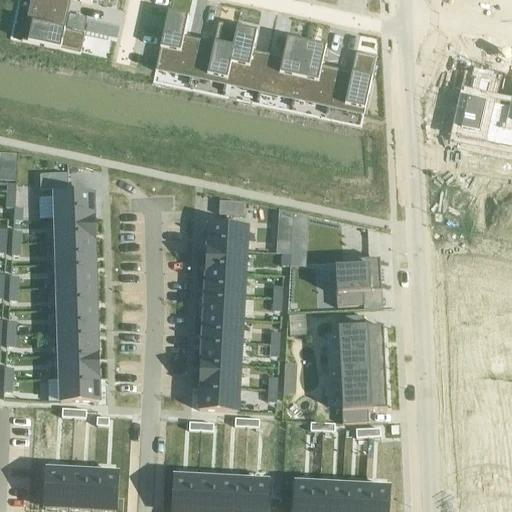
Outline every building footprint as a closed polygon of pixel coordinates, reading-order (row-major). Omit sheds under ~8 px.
[(31,0),(30,7),(29,9),(68,17),(71,2),(84,5),(91,6),(92,0),(31,0)] [(29,10),(26,26),(32,28),(28,43),(28,45),(80,57),(84,36),(64,32),(68,17),(29,9),(29,10)] [(168,15),(156,67),(159,68),(174,71),(173,77),(189,81),(190,81),(199,43),(183,39),(188,19),(176,17),(168,15)] [(199,43),(190,81),(192,81),(208,85),(209,79),(225,82),(226,83),(238,30),(218,26),(214,46),(199,43)] [(238,30),(226,83),(227,83),(243,86),(242,92),(258,96),(259,96),(268,57),(253,54),(257,34),(238,30)] [(268,57),(259,96),(260,96),(277,100),(278,94),(294,97),(295,97),(306,45),(287,41),(282,61),(268,57)] [(306,45),(295,97),(296,98),(312,101),(310,107),(327,111),(328,111),(336,73),(321,69),(325,49),(306,45)] [(336,73),(328,111),(329,111),(345,115),(347,109),(362,112),(364,113),(376,60),(355,56),(351,76),(336,73)] [(471,81),(458,139),(461,140),(462,134),(477,137),(476,143),(492,146),(494,147),(502,108),(487,105),(491,85),(471,81)] [(511,110),(502,108),(494,147),(495,147),(511,151),(511,147),(511,110)] [(68,177),(40,178),(40,194),(68,193),(68,177)] [(7,186),(7,199),(15,199),(16,187),(7,186)] [(93,198),(54,199),(55,223),(94,222),(93,198)] [(7,199),(6,211),(14,212),(15,199),(7,199)] [(220,205),(219,218),(243,219),(244,206),(220,205)] [(14,211),(14,223),(22,224),(23,211),(14,211)] [(293,216),(291,240),(305,241),(307,219),(293,216)] [(94,222),(55,223),(56,245),(94,244),(95,244),(94,221),(94,222)] [(209,229),(207,253),(246,255),(247,231),(209,229)] [(13,234),(12,246),(21,247),(21,234),(13,234)] [(94,244),(56,245),(56,268),(95,267),(94,244)] [(283,245),(282,257),(291,258),(291,245),(283,245)] [(12,246),(11,259),(20,259),(21,247),(12,246)] [(207,253),(206,276),(244,278),(246,255),(207,253)] [(282,257),(281,269),(290,270),(291,258),(282,257)] [(466,262),(456,306),(483,311),(492,268),(466,262)] [(358,270),(335,271),(336,310),(363,309),(363,297),(382,296),(382,294),(381,294),(380,263),(357,264),(358,270)] [(95,267),(56,268),(57,291),(96,290),(95,267)] [(511,271),(492,268),(483,311),(509,317),(511,301),(511,271)] [(206,276),(205,299),(243,300),(244,278),(206,276)] [(10,280),(9,292),(18,292),(19,280),(10,280)] [(96,290),(57,291),(58,314),(96,313),(96,290)] [(274,290),(273,302),(282,303),(282,290),(274,290)] [(9,292),(9,304),(17,305),(18,292),(9,292)] [(205,299),(204,321),(242,323),(243,300),(205,299)] [(273,302),(272,314),(281,315),(282,303),(273,302)] [(96,313),(58,314),(58,337),(97,335),(96,313)] [(363,319),(337,320),(339,355),(384,353),(384,351),(384,343),(383,330),(364,331),(363,319)] [(204,321),(202,344),(241,346),(242,323),(204,321)] [(7,325),(7,338),(15,338),(16,326),(7,325)] [(466,331),(464,339),(476,342),(478,334),(466,331)] [(478,334),(476,342),(488,344),(490,337),(478,334)] [(97,335),(58,337),(59,359),(98,358),(97,335)] [(271,335),(271,348),(279,348),(280,336),(271,335)] [(7,338),(6,350),(15,351),(15,338),(7,338)] [(202,344),(201,367),(240,369),(241,346),(202,344)] [(271,348),(270,360),(279,360),(279,348),(271,348)] [(384,353),(339,355),(340,375),(385,373),(385,371),(385,363),(384,353)] [(98,358),(59,359),(59,382),(98,381),(99,381),(98,358)] [(201,367),(200,390),(238,391),(240,369),(201,367)] [(5,371),(4,383),(13,384),(14,372),(5,371)] [(385,373),(340,375),(341,395),(386,393),(386,391),(386,384),(385,373)] [(59,382),(47,383),(48,405),(60,406),(99,405),(98,381),(59,382)] [(269,381),(268,393),(277,394),(278,381),(269,381)] [(4,383),(3,396),(12,396),(13,384),(4,383)] [(200,390),(199,413),(237,415),(238,391),(200,390)] [(268,393),(267,405),(276,406),(277,394),(268,393)] [(386,393),(341,395),(342,427),(368,426),(368,414),(387,413),(387,412),(387,404),(386,393)] [(62,412),(62,420),(74,421),(74,413),(62,412)] [(74,413),(74,421),(86,422),(86,414),(74,413)] [(140,414),(115,414),(115,457),(140,457),(140,414)] [(96,421),(96,429),(108,429),(109,421),(96,421)] [(235,422),(234,430),(247,430),(247,422),(235,422)] [(247,422),(247,430),(259,431),(259,423),(247,422)] [(189,425),(189,434),(201,434),(201,426),(189,425)] [(201,426),(201,434),(213,435),(213,427),(201,426)] [(311,426),(310,434),(322,435),(323,426),(311,426)] [(323,426),(322,435),(334,435),(335,427),(323,426)] [(380,432),(368,433),(368,441),(380,440),(380,432)] [(368,433),(356,433),(356,442),(368,441),(368,433)] [(47,473),(45,511),(54,511),(68,511),(71,474),(47,473)] [(71,474),(68,511),(91,511),(94,475),(71,474)] [(94,475),(91,511),(115,511),(117,477),(94,475)] [(175,480),(172,511),(196,511),(198,481),(175,480)] [(198,481),(196,511),(219,511),(221,482),(198,481)] [(221,482),(219,511),(242,511),(244,484),(221,482)] [(244,484),(242,511),(265,511),(267,485),(244,484)] [(296,486),(294,511),(318,511),(319,488),(296,486)] [(319,488),(318,511),(340,511),(342,489),(319,488)] [(342,489),(340,511),(363,511),(365,490),(342,489)] [(365,490),(363,511),(387,511),(389,491),(365,490)]
